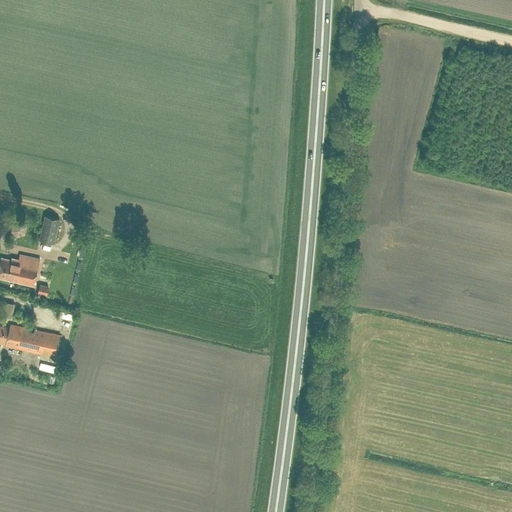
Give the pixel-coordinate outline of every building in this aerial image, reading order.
[(53,244),(58,220),(44,217),(38,241),(53,244)] [(12,226),(17,233),(24,229),(20,222),(12,226)] [(0,263),(0,276),(33,284),(39,260),(20,256),(20,259),(11,258),(11,259),(1,257),(0,263)] [(48,286),(40,284),(38,292),(46,294),(48,286)] [(0,308),(13,311),(15,302),(0,299),(0,308)] [(73,316),(75,309),(60,306),(58,313),(73,316)] [(5,345),(55,355),(60,334),(9,323),(9,326),(0,324),(0,342),(5,343),(5,345)]
